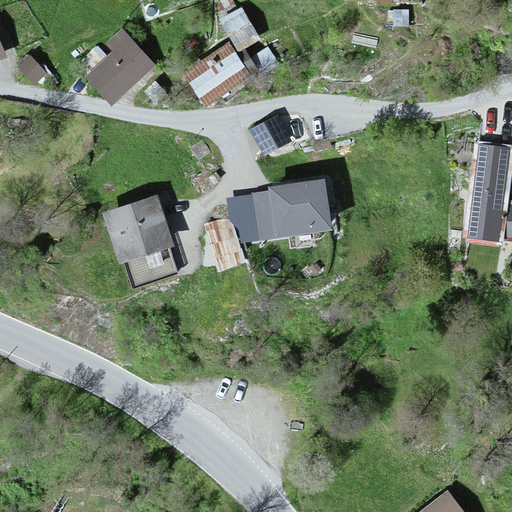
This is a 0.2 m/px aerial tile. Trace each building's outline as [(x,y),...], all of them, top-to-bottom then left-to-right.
[(360,0),(360,6),(397,11),(398,0),(360,0)] [(223,15),(235,44),(258,34),(247,5),(223,15)] [(123,32),(81,71),(115,107),(157,68),(123,32)] [(0,43),(0,66),(8,63),(0,43)] [(229,50),(187,81),(210,113),(253,82),(229,50)] [(281,115),(255,126),(266,151),(292,140),(281,115)] [(511,203),(511,148),(477,145),(465,245),(511,250),(511,204),(511,205),(511,203)] [(324,185),(226,199),(229,220),(238,229),(241,244),(330,233),(324,185)] [(162,200),(106,217),(123,269),(178,252),(162,200)] [(204,223),(218,272),(247,264),(241,244),(235,228),(223,218),(204,223)] [(462,511),(450,496),(429,511),(462,511)]
